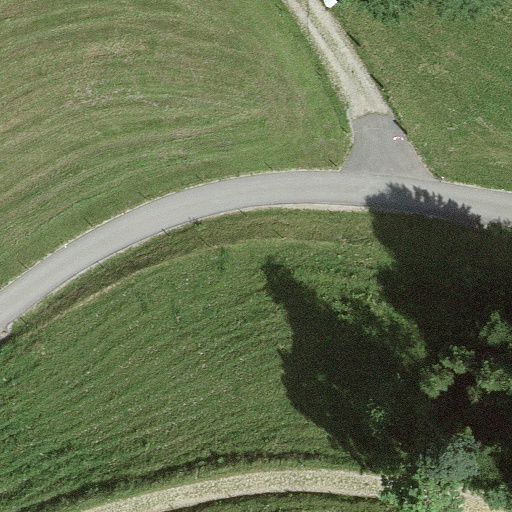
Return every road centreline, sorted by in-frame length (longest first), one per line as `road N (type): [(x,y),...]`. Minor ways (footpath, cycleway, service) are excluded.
road 1 (unclassified): [(511,210),(318,187),(202,200),(72,258),(0,311)]
road 2 (track): [(115,511),(265,479),(395,488),(487,511)]
road 3 (track): [(302,0),(357,82),(384,158),(387,193)]
